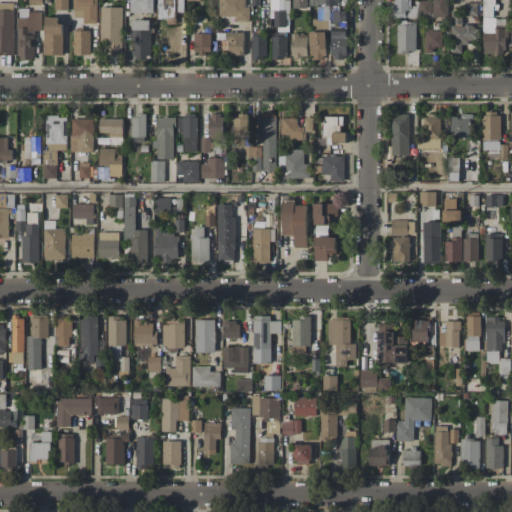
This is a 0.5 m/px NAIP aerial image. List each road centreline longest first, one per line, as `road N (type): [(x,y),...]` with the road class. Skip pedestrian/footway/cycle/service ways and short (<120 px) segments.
road 1 (residential): [(511,86),(0,86)]
road 2 (residential): [(511,495),(0,495)]
road 3 (residential): [(511,289),(0,289)]
road 4 (residential): [(371,0),(369,289)]
